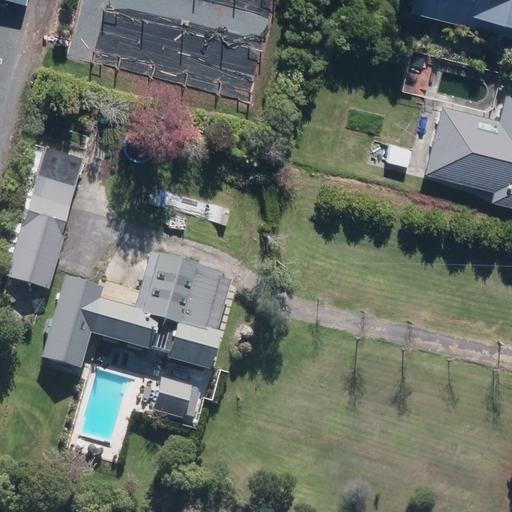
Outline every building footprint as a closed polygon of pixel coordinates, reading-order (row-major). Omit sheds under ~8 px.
[(280,0),(102,0),(87,60),(255,103),(280,0)] [(511,0),(417,0),(416,7),(511,29),(511,0)] [(445,100),(425,163),(498,186),(495,197),(511,201),(511,79),(499,117),(445,100)] [(45,149),(6,276),(45,288),(84,161),(45,149)] [(83,370),(94,333),(151,349),(169,354),(169,356),(210,368),(220,331),(218,331),(231,283),(213,278),(215,270),(160,255),(154,277),(131,271),(122,303),(101,297),(104,288),(66,277),(43,359),(83,370)] [(161,376),(156,399),(167,401),(165,414),(191,419),(196,394),(188,393),(190,382),(161,376)]
